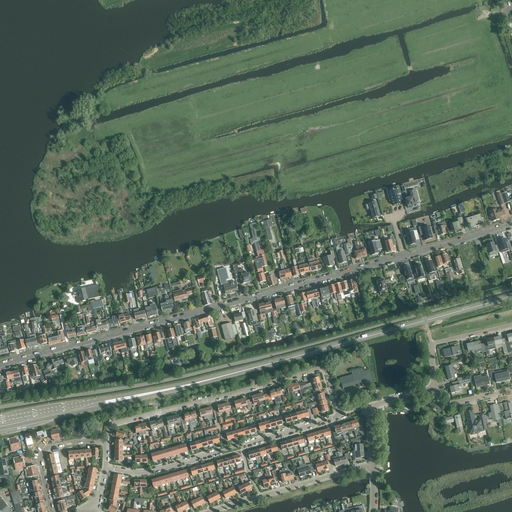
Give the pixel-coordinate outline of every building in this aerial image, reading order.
[(393,190),(389,191),(393,206),(401,204),(398,193),(401,193),(399,187),(399,186),(396,187),(397,189),(394,190),(393,189),(392,190),(393,190)] [(417,207),(416,203),(419,202),(417,191),(411,193),(412,198),(407,199),(407,201),(408,205),(409,209),(417,207)] [(373,218),(380,216),(376,202),(368,204),(369,204),(366,205),(367,210),(370,210),(373,218)] [(491,219),(492,222),(500,219),(499,216),(501,216),(505,215),(503,209),(497,210),(496,210),(495,209),(492,210),(492,211),(489,212),(489,213),(488,213),(490,219),(491,219)] [(476,226),(479,225),(479,224),(480,224),(481,225),(485,224),(481,214),(468,219),(467,214),(464,215),(467,225),(469,224),(471,229),(476,227),(476,226)] [(461,232),(459,225),(464,224),(462,218),(457,219),(458,222),(450,225),(452,233),(455,232),(455,233),(451,235),(461,232)] [(264,221),(265,228),(267,235),(269,241),(272,240),(270,233),(271,233),(269,227),(272,227),(270,220),(264,221)] [(442,223),(438,224),(439,227),(438,228),(439,233),(440,236),(446,234),(444,227),(446,226),(444,222),(442,223)] [(250,224),(253,239),(250,239),(251,245),(261,242),(256,223),(250,224)] [(416,227),(405,230),(405,231),(409,245),(409,246),(417,244),(417,243),(415,238),(418,238),(416,228),(416,227)] [(424,235),(426,240),(433,238),(430,227),(423,229),(423,227),(419,228),(421,236),(424,235)] [(390,240),(384,242),(387,253),(394,251),(393,245),(395,244),(393,236),(389,237),(390,240)] [(504,239),(497,241),(502,253),(511,249),(510,243),(507,244),(506,243),(504,239)] [(375,240),(367,242),(371,256),(379,254),(377,248),(381,247),(379,241),(375,242),(375,240)] [(333,245),(334,247),(333,247),(336,258),(338,257),(340,264),(347,262),(344,251),(338,253),(336,246),(334,241),(330,242),(331,245),(333,245)] [(497,249),(496,246),(494,246),(493,243),(486,245),(489,254),(493,252),(494,254),(496,253),(496,251),(495,249),(497,249)] [(361,246),(358,246),(361,258),(364,257),(365,258),(366,257),(367,256),(365,249),(362,250),(361,246)] [(480,261),(477,253),(476,253),(474,247),(467,249),(470,259),(474,258),(475,262),(480,261)] [(325,261),(326,267),(334,265),(332,259),(335,258),(333,251),(330,252),(331,256),(323,258),(324,262),(325,261)] [(263,271),(262,268),(267,266),(265,256),(260,257),(252,259),(253,264),(256,273),(260,272),(263,271)] [(291,268),(294,276),(295,277),(296,276),(297,275),(299,275),(297,267),(294,256),(292,256),(293,259),(295,267),(291,268)] [(460,259),(459,259),(459,258),(456,259),(456,260),(454,261),(457,272),(459,271),(460,274),(464,273),(463,271),(464,270),(463,270),(460,259)] [(313,260),(314,262),(316,270),(318,270),(319,270),(320,270),(321,269),(319,261),(316,262),(315,259),(313,260)] [(305,273),(302,261),(302,260),(300,260),(301,262),(297,263),(300,274),(305,273)] [(426,262),(425,262),(427,270),(427,273),(428,273),(429,276),(435,274),(431,260),(430,261),(430,260),(426,261),(426,262)] [(240,279),(242,284),(241,284),(242,285),(246,284),(246,283),(251,281),(249,274),(244,275),(243,269),(239,270),(237,262),(233,263),(233,264),(232,265),(236,280),(239,279),(240,279)] [(423,272),(421,265),(419,265),(416,266),(415,266),(416,270),(414,271),(415,276),(417,275),(419,280),(424,278),(423,272)] [(404,268),(403,268),(407,282),(413,281),(409,266),(408,267),(408,266),(404,267),(404,268)] [(223,284),(226,294),(237,291),(235,281),(227,283),(226,279),(228,278),(226,268),(218,271),(220,279),(221,285),(223,284)] [(286,268),(284,268),(286,278),(289,278),(291,278),(291,277),(292,277),(290,270),(287,271),(286,268)] [(268,277),(270,286),(276,285),(274,276),(276,275),(275,270),(271,271),(269,272),(270,276),(268,277)] [(197,278),(199,286),(206,284),(204,276),(197,278)] [(193,281),(194,286),(195,289),(198,288),(195,278),(189,280),(189,282),(193,281)] [(381,279),(377,280),(380,291),(379,291),(380,293),(387,291),(384,279),(381,280),(381,279)] [(349,281),(348,282),(349,289),(350,292),(355,291),(355,293),(358,292),(357,287),(355,287),(353,280),(351,281),(350,280),(349,281)] [(341,283),(343,291),(344,296),(350,294),(350,293),(350,292),(349,289),(347,282),(344,282),(342,282),(342,283),(341,283)] [(335,285),(337,294),(337,295),(338,298),(341,297),(344,296),(343,296),(340,284),(338,284),(337,284),(336,284),(335,285)] [(99,285),(85,289),(88,300),(102,297),(99,285)] [(329,286),(329,287),(331,294),(334,293),(334,295),(337,295),(337,294),(335,285),(332,286),(331,285),(330,286),(329,286)] [(154,289),(154,288),(147,290),(150,298),(156,297),(156,296),(154,290),(154,289)] [(173,292),(173,294),(175,301),(188,298),(187,295),(193,294),(192,288),(185,289),(186,291),(182,292),(182,290),(173,292)] [(208,292),(201,294),(204,306),(211,304),(209,296),(214,295),(212,288),(207,289),(208,292)] [(88,300),(85,289),(76,291),(77,295),(76,295),(77,297),(78,302),(88,300)] [(316,307),(312,291),(309,292),(308,292),(307,292),(307,293),(306,293),(308,300),(311,299),(313,308),(316,307)] [(286,298),(288,306),(289,310),(288,310),(289,314),(291,313),(290,311),(291,311),(290,309),(295,308),(292,296),(291,296),(290,295),(289,296),(288,297),(286,298)] [(167,303),(161,305),(163,312),(174,309),(172,300),(169,301),(168,296),(165,297),(167,303)] [(145,308),(146,311),(148,317),(153,316),(151,307),(148,308),(147,302),(144,303),(145,308)] [(302,304),(299,305),(299,304),(296,305),(299,317),(302,316),(301,312),(306,311),(304,304),(306,311),(301,312),(300,305),(302,304)] [(95,308),(93,309),(96,324),(98,331),(103,330),(101,321),(101,320),(98,320),(95,308)] [(124,315),(126,322),(131,321),(129,313),(129,311),(126,311),(125,308),(122,309),(124,315)] [(251,325),(257,324),(256,322),(256,321),(257,321),(254,310),(247,312),(250,323),(250,322),(251,325)] [(87,313),(83,314),(85,325),(84,328),(86,327),(87,335),(98,331),(96,325),(95,322),(91,323),(92,326),(90,326),(89,325),(89,324),(87,313)] [(233,316),(235,322),(243,320),(242,314),(233,316)] [(52,317),(54,325),(60,324),(58,318),(58,315),(52,317)] [(208,315),(203,317),(204,323),(208,321),(210,327),(213,326),(211,319),(209,319),(208,315)] [(204,323),(203,317),(198,319),(195,320),(198,328),(201,327),(200,324),(204,323)] [(30,319),(33,330),(34,330),(39,328),(37,322),(36,318),(30,319)] [(195,327),(191,328),(189,322),(183,324),(186,333),(193,331),(194,335),(196,334),(195,327)] [(221,326),(225,340),(235,338),(231,323),(221,326)] [(32,347),(30,336),(28,330),(29,330),(28,325),(24,326),(25,331),(26,331),(28,340),(25,340),(27,348),(32,347)] [(175,330),(177,335),(184,333),(183,329),(181,329),(180,325),(174,327),(175,330)] [(78,330),(76,330),(78,337),(86,335),(84,328),(84,326),(78,327),(78,330)] [(217,337),(215,328),(209,329),(211,338),(217,337)] [(168,339),(169,340),(169,343),(172,342),(171,340),(171,338),(175,337),(175,336),(173,330),(173,329),(172,329),(170,329),(170,330),(167,331),(169,338),(168,339)] [(39,337),(41,345),(48,343),(46,335),(42,336),(41,331),(39,332),(38,333),(39,337)] [(59,336),(53,337),(55,344),(60,343),(62,342),(66,342),(64,335),(63,331),(58,332),(59,336)] [(158,341),(165,339),(168,351),(171,350),(168,338),(165,339),(163,333),(160,334),(160,333),(154,334),(155,337),(152,338),(154,345),(159,344),(158,341)] [(35,335),(30,336),(32,347),(38,345),(35,335)] [(145,336),(147,343),(148,346),(154,345),(153,342),(151,335),(145,336)] [(0,354),(9,353),(6,343),(6,336),(2,337),(2,340),(0,340),(0,339),(0,354)] [(143,346),(145,351),(148,350),(146,342),(145,342),(144,337),(141,337),(140,337),(139,337),(138,338),(137,338),(139,347),(143,346)] [(501,337),(493,338),(495,345),(496,348),(502,347),(504,353),(507,353),(504,339),(501,340),(501,337)] [(487,343),(484,344),(486,352),(489,351),(488,347),(495,345),(493,338),(486,340),(487,343)] [(26,348),(24,340),(20,341),(19,339),(17,339),(17,341),(19,350),(26,348)] [(130,348),(128,348),(129,353),(130,357),(131,361),(135,360),(133,352),(134,352),(133,348),(136,347),(135,339),(134,340),(133,339),(132,339),(131,340),(128,341),(130,348)] [(12,344),(9,345),(8,345),(10,353),(15,351),(14,344),(16,343),(16,341),(11,342),(12,344)] [(125,341),(119,343),(121,349),(124,349),(125,351),(126,351),(128,358),(130,357),(129,353),(128,348),(128,347),(127,348),(125,341)] [(480,342),(473,343),(475,353),(482,351),(482,353),(486,352),(484,344),(480,344),(480,342)] [(475,353),(473,343),(466,345),(468,352),(471,351),(472,353),(473,353),(474,359),(476,359),(475,353)] [(109,344),(99,347),(101,354),(109,352),(110,356),(112,355),(111,351),(109,344)] [(459,346),(451,348),(451,349),(449,349),(441,351),(442,355),(445,355),(446,358),(461,354),(459,346)] [(87,356),(88,361),(96,359),(96,361),(97,367),(100,366),(99,362),(97,355),(96,350),(94,350),(95,356),(93,356),(91,350),(89,351),(88,350),(87,350),(87,351),(86,351),(87,356)] [(88,361),(87,356),(85,357),(84,352),(78,353),(81,363),(88,361)] [(72,363),(73,366),(77,365),(77,363),(75,355),(66,358),(68,364),(72,363)] [(46,370),(43,371),(47,380),(48,380),(49,382),(50,383),(55,381),(54,377),(52,378),(51,375),(53,375),(51,372),(50,372),(49,369),(52,368),(53,370),(57,368),(57,366),(64,364),(62,358),(54,360),(50,361),(50,363),(48,364),(48,363),(45,364),(46,365),(45,365),(46,367),(45,367),(46,370)] [(37,365),(31,367),(33,374),(37,373),(37,374),(39,373),(40,374),(42,373),(41,370),(38,370),(37,365)] [(508,372),(501,373),(503,381),(510,380),(509,374),(511,373),(511,372),(511,367),(507,368),(508,372)] [(340,378),(343,388),(365,382),(366,387),(373,385),(369,370),(364,372),(363,368),(352,372),(353,375),(340,378)] [(15,371),(13,371),(15,379),(15,382),(21,381),(20,377),(18,370),(17,370),(15,370),(15,371)] [(7,373),(8,380),(11,379),(12,383),(15,382),(15,379),(13,371),(10,372),(9,372),(8,372),(7,373)] [(456,371),(447,374),(448,380),(455,379),(454,375),(457,374),(456,371)] [(494,371),(490,372),(492,378),(495,377),(496,383),(503,381),(501,373),(495,375),(495,374),(494,371)] [(470,379),(471,382),(471,383),(475,382),(476,388),(483,386),(481,378),(481,376),(474,378),(472,372),(469,373),(470,379)] [(488,376),(481,378),(483,386),(490,384),(488,379),(492,378),(490,372),(487,373),(488,376)] [(471,382),(470,379),(464,380),(458,382),(458,384),(457,384),(457,385),(453,386),(450,387),(451,394),(456,392),(456,393),(459,393),(458,392),(459,392),(458,388),(461,387),(461,385),(465,384),(465,385),(469,384),(468,383),(471,382)] [(298,383),(293,385),(294,392),(300,390),(301,396),(305,395),(302,383),(299,384),(298,383)] [(313,392),(314,394),(320,392),(319,390),(322,389),(320,383),(314,385),(315,388),(316,391),(313,392)] [(294,392),(293,385),(287,387),(289,393),(292,392),(295,403),(297,402),(294,392)] [(268,400),(269,400),(272,399),(272,398),(275,397),(276,403),(278,402),(275,390),(269,392),(270,394),(267,395),(268,400)] [(318,398),(319,401),(325,399),(323,393),(320,394),(320,392),(314,394),(315,396),(311,397),(312,399),(318,398)] [(259,402),(260,404),(261,406),(263,405),(262,401),(265,400),(267,405),(270,404),(269,400),(268,400),(267,395),(264,396),(263,394),(258,395),(259,402)] [(243,400),(240,400),(243,412),(246,412),(244,406),(247,405),(248,409),(252,408),(251,406),(249,400),(247,401),(246,399),(245,399),(245,398),(243,399),(243,400)] [(319,404),(320,407),(327,405),(325,399),(319,401),(308,404),(309,409),(312,408),(312,406),(319,404)] [(243,412),(240,400),(234,402),(235,404),(232,405),(234,411),(237,411),(236,409),(240,408),(241,410),(242,413),(243,412)] [(492,418),(493,421),(497,420),(498,423),(500,422),(499,421),(502,421),(501,419),(499,419),(498,413),(500,413),(498,405),(496,406),(496,405),(490,406),(491,413),(489,413),(490,419),(492,418)] [(301,409),(302,412),(304,418),(309,417),(307,410),(305,411),(304,408),(301,409)] [(205,419),(207,419),(207,416),(205,409),(199,411),(201,417),(204,416),(205,419)] [(483,431),(487,430),(484,414),(479,415),(480,420),(475,421),(472,410),(466,412),(468,423),(467,423),(469,434),(471,434),(471,435),(471,434),(476,433),(475,432),(479,431),(479,432),(483,431)] [(192,422),(189,413),(187,414),(186,413),(184,414),(184,415),(186,423),(189,422),(191,431),(194,431),(194,430),(193,427),(193,425),(192,422)] [(456,416),(445,419),(447,427),(447,424),(456,422),(458,433),(463,432),(462,426),(459,413),(456,414),(456,416)] [(173,417),(175,424),(180,423),(182,430),(183,434),(186,433),(183,421),(181,422),(179,415),(176,416),(176,415),(173,416),(173,417)] [(175,424),(173,417),(166,419),(168,425),(166,426),(168,437),(171,436),(171,433),(170,431),(169,427),(169,426),(175,424)] [(156,421),(158,428),(161,427),(162,429),(163,429),(164,434),(167,433),(166,426),(164,426),(162,420),(156,421)] [(358,423),(357,420),(351,422),(353,429),(354,428),(355,435),(357,434),(356,431),(363,429),(361,422),(358,423)] [(346,424),(340,426),(342,432),(344,437),(346,437),(345,434),(348,433),(346,424)] [(143,435),(140,425),(135,427),(136,433),(139,433),(140,436),(143,435)] [(210,431),(212,437),(214,444),(220,442),(218,436),(215,437),(213,431),(217,429),(216,426),(209,428),(210,431)] [(342,432),(340,426),(334,427),(335,429),(332,429),(335,438),(340,436),(339,433),(342,432)] [(150,432),(151,437),(153,442),(161,440),(160,438),(155,439),(153,431),(150,432)] [(355,451),(355,452),(364,451),(363,445),(361,445),(360,440),(357,441),(353,442),(353,448),(355,448),(356,451),(355,451)] [(339,456),(340,459),(341,465),(347,463),(347,461),(350,460),(349,456),(348,454),(345,454),(346,457),(343,458),(341,454),(340,451),(338,452),(339,456)] [(355,452),(354,452),(353,452),(354,461),(361,461),(361,458),(364,458),(364,451),(355,452)] [(321,462),(322,464),(323,470),(329,469),(327,462),(324,463),(322,458),(321,454),(319,455),(320,458),(321,462)] [(300,457),(300,458),(301,461),(306,475),(312,474),(311,472),(314,471),(312,464),(306,466),(303,456),(300,457)] [(0,475),(9,475),(6,458),(0,459),(0,475)] [(323,470),(322,464),(316,466),(314,461),(312,462),(314,470),(317,469),(318,472),(323,470)] [(286,468),(284,469),(288,481),(294,479),(292,473),(289,474),(288,470),(287,471),(286,468)] [(266,471),(267,474),(270,486),(276,484),(276,483),(278,482),(277,476),(274,477),(274,478),(271,479),(268,470),(266,471)] [(270,486),(267,474),(265,475),(265,477),(265,478),(266,480),(263,481),(262,480),(259,481),(260,485),(263,484),(264,488),(270,486)] [(0,482),(9,482),(10,487),(15,486),(12,475),(0,475),(0,482)] [(115,475),(114,480),(121,481),(130,483),(130,482),(127,481),(123,480),(122,480),(122,476),(115,475)] [(249,483),(244,485),(247,492),(252,489),(249,483)] [(247,492),(244,485),(238,488),(241,494),(247,492)] [(233,487),(228,490),(231,496),(236,494),(233,487)] [(92,490),(87,489),(86,490),(83,492),(82,491),(77,494),(82,500),(87,497),(86,496),(91,493),(92,490)] [(231,496),(228,490),(223,493),(226,499),(231,496)] [(218,492),(212,495),(215,501),(221,498),(218,492)] [(215,501),(212,495),(207,498),(210,504),(215,501)] [(202,497),(197,500),(200,506),(205,503),(202,497)] [(57,503),(58,508),(66,507),(65,503),(67,503),(66,498),(61,499),(62,502),(57,503)] [(0,502),(0,511),(1,511),(8,507),(3,500),(0,502)] [(117,502),(110,500),(110,504),(109,506),(110,507),(108,510),(111,511),(116,511),(118,509),(116,507),(117,502)] [(200,506),(197,500),(191,502),(194,509),(200,506)] [(186,502),(181,505),(184,511),(190,508),(186,502)] [(32,511),(35,510),(46,508),(45,507),(45,506),(46,505),(45,503),(44,503),(37,505),(37,508),(31,509),(32,511)]
